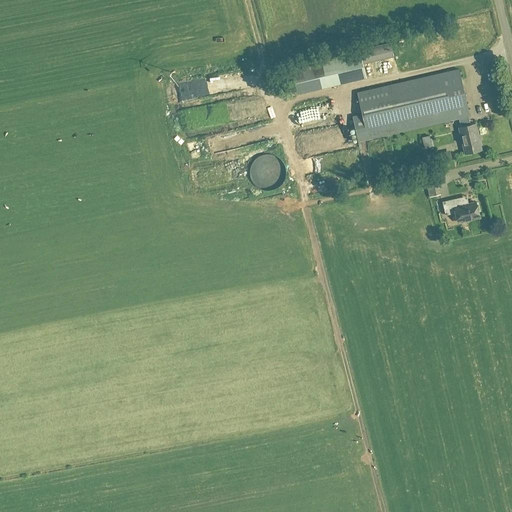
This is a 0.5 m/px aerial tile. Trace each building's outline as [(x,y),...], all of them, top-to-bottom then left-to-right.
[(321,80),(366,72),(362,50),(317,58),(321,80)] [(320,83),(318,66),(294,69),(298,91),(307,90),(306,85),(320,83)] [(357,93),(362,113),(352,115),(358,141),(459,118),(461,127),(458,128),(464,154),(481,150),(475,124),(470,125),(468,116),(469,116),(458,70),(357,93)] [(191,81),(185,82),(187,98),(198,97),(198,89),(192,89),(191,81)] [(307,112),(299,115),(304,126),(312,123),(307,112)] [(387,155),(394,151),(390,145),(383,149),(387,155)] [(452,159),(450,150),(436,153),(438,162),(452,159)] [(277,157),(273,155),(267,154),(262,155),(260,156),(256,159),(254,161),(251,165),(250,168),(250,170),(250,175),(252,180),(255,184),(257,186),(259,188),(263,190),(269,190),(271,190),(276,188),(280,185),(282,184),(285,179),(286,177),(286,172),(285,166),(284,164),(283,162),(279,158),(277,157)] [(438,188),(428,191),(430,197),(440,194),(438,188)] [(467,196),(444,202),(447,216),(457,213),(460,222),(481,217),(477,202),(470,204),(467,196)]
